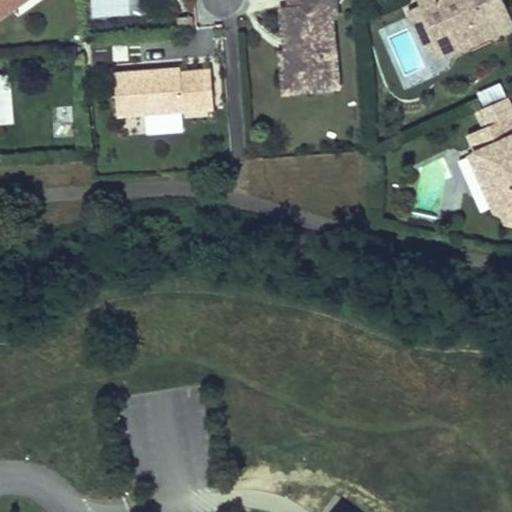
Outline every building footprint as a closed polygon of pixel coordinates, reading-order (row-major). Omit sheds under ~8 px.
[(332,0),(284,0),(285,8),(277,9),(281,52),(275,53),(277,77),(303,75),(304,93),(335,91),(329,21),(335,21),(332,0)] [(412,0),(433,47),(446,42),(465,49),(510,29),(497,0),(412,0)] [(192,27),(192,17),(179,18),(180,28),(192,27)] [(446,42),(433,47),(439,60),(465,49),(446,42)] [(179,68),(113,74),(116,118),(197,111),(194,71),(179,72),(179,68)] [(194,71),(197,111),(212,110),(209,70),(194,71)] [(0,75),(0,121),(10,121),(10,75),(0,75)] [(303,75),(277,77),(279,95),(304,93),(303,75)] [(511,104),(508,96),(477,109),(485,127),(470,134),(475,147),(480,148),(488,165),(480,169),(495,205),(492,208),(495,217),(502,214),(508,227),(511,227),(511,104)] [(475,147),(463,160),(483,204),(492,208),(495,205),(480,169),(488,165),(480,148),(475,147)]
